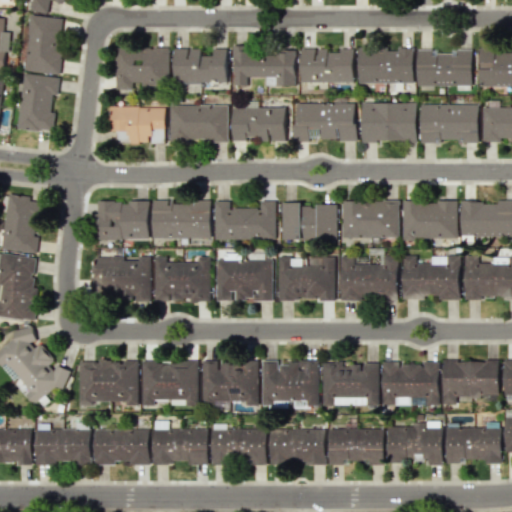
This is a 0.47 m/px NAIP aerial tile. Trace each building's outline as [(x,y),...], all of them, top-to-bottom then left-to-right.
[(31,0),(32,11),(49,10),(48,1),(62,1),(62,0),(31,0)] [(58,74),(64,18),(31,14),(25,70),(58,74)] [(169,48),(115,47),(114,89),(132,90),(132,85),(168,86),(169,48)] [(174,48),(173,82),(226,83),(227,48),(213,48),(213,55),(200,55),(201,48),(174,48)] [(354,81),(353,48),(300,49),(301,82),(354,81)] [(295,85),(295,50),(233,49),(233,85),(247,85),(247,76),(276,76),(276,85),(295,85)] [(358,83),(414,82),(413,49),(358,50),(358,83)] [(417,85),(472,85),(472,49),(451,49),(451,53),(437,53),(437,49),(417,49),(417,85)] [(511,49),(479,49),(479,86),(511,85),(511,49)] [(17,127),(53,132),(56,111),(51,110),(53,95),(57,95),(59,77),(23,73),(17,127)] [(417,103),(362,102),(361,140),(416,141),(417,103)] [(356,103),(295,103),(294,139),(356,140),(356,103)] [(420,141),(478,141),(478,104),(420,103),(420,141)] [(228,105),(169,104),(169,139),(208,139),(208,142),(227,142),(228,105)] [(110,105),(109,131),(116,131),(115,143),(149,144),(149,143),(164,143),(165,106),(110,105)] [(285,106),(232,107),(232,141),(286,139),(285,106)] [(511,106),(482,107),(482,141),(500,141),(500,138),(511,137),(511,106)] [(34,252),(41,199),(8,194),(1,248),(34,252)] [(95,238),(148,239),(149,201),(96,200),(95,238)] [(152,238),(211,238),(211,200),(152,200),(152,238)] [(214,201),(214,239),(276,239),(276,200),(260,200),(260,207),(230,208),(230,200),(214,201)] [(398,200),(342,200),(342,237),(399,236),(398,200)] [(401,238),(457,239),(457,201),(402,200),(401,238)] [(511,235),(511,200),(461,201),(461,236),(511,235)] [(281,202),(281,240),(336,239),(336,204),(301,204),(301,202),(281,202)] [(36,257),(0,252),(0,285),(1,285),(0,296),(0,315),(34,320),(38,287),(32,286),(36,257)] [(151,301),(150,255),(138,256),(138,260),(124,260),(124,256),(93,256),(93,276),(90,277),(90,294),(121,294),(121,301),(134,300),(134,301),(151,301)] [(334,256),(306,257),(306,265),(290,265),(290,255),(278,255),(278,300),(335,299),(334,256)] [(398,256),(383,255),(383,264),(353,263),(353,256),(341,255),(339,299),(397,300),(398,256)] [(460,298),(460,255),(431,255),(431,262),(416,262),(416,255),(402,255),(402,298),(423,298),(423,297),(460,298)] [(511,255),(508,255),(508,263),(479,263),(479,255),(465,255),(465,297),(511,298),(511,255)] [(210,301),(210,256),(196,256),(196,261),(166,261),(166,256),(154,256),(154,300),(190,300),(190,301),(210,301)] [(273,259),(216,259),(216,300),(231,300),(231,291),(236,291),(236,299),(272,300),(273,259)] [(67,368),(65,365),(54,368),(53,369),(49,354),(42,344),(35,340),(32,326),(13,330),(15,339),(0,348),(0,364),(1,366),(10,365),(26,388),(28,397),(33,404),(54,388),(58,388),(69,380),(67,368)] [(511,394),(511,359),(504,359),(503,394),(511,394)] [(137,360),(78,360),(79,401),(125,401),(125,405),(138,405),(137,360)] [(141,360),(142,405),(154,405),(154,400),(171,399),(171,405),(198,405),(198,360),(141,360)] [(258,405),(258,362),(218,362),(218,360),(202,360),(202,401),(246,401),(246,405),(258,405)] [(318,361),(278,362),(278,360),(262,360),(262,401),(307,401),(307,405),(318,405),(318,361)] [(439,404),(439,360),(423,360),(423,364),(398,364),(398,361),(382,361),(382,405),(439,404)] [(498,360),(442,360),(442,404),(456,404),(456,396),(482,396),(482,400),(498,401),(498,360)] [(323,362),(322,404),(378,405),(379,362),(362,362),(362,363),(323,362)] [(442,464),(443,421),(413,421),(413,426),(388,425),(388,461),(427,461),(427,464),(442,464)] [(267,428),(212,427),(211,463),(266,464),(267,428)] [(384,462),(383,427),(328,429),(329,465),(347,464),(347,463),(384,462)] [(445,462),(461,462),(461,459),(484,459),(484,462),(501,462),(501,427),(445,427),(445,462)] [(0,428),(0,462),(17,462),(18,464),(32,464),(31,428),(0,428)] [(90,428),(35,429),(36,463),(91,462),(90,428)] [(149,464),(149,428),(94,429),(94,464),(115,464),(115,460),(129,460),(129,464),(149,464)] [(208,428),(153,428),(153,462),(188,462),(188,464),(208,464),(208,428)] [(325,428),(270,429),(270,462),(305,462),(305,464),(325,464),(325,428)]
